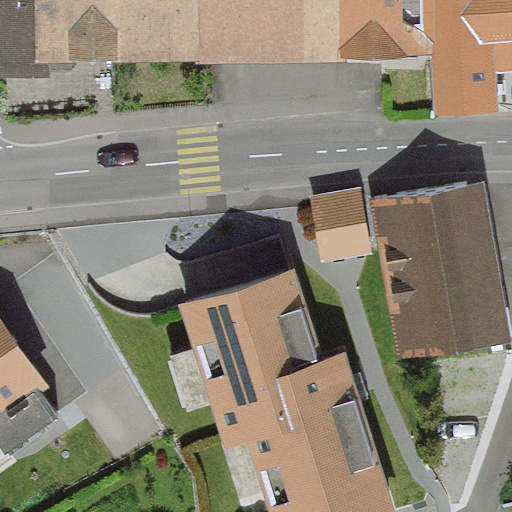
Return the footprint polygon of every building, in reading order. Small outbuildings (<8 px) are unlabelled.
[(0,0),(0,70),(44,69),(44,58),(65,58),(65,40),(108,39),(107,0),(0,0)] [(242,38),(334,35),(334,0),(107,0),(108,39),(205,40),(204,37),(207,37),(207,31),(242,33),(242,38)] [(334,0),(334,35),(334,46),(423,45),(422,0),(334,0)] [(427,38),(431,108),(487,104),(482,34),(498,33),(496,19),(511,17),(511,0),(428,0),(431,37),(427,38)] [(371,209),(394,356),(501,339),(478,193),(371,209)] [(353,194),(311,201),(319,250),(361,243),(353,194)] [(299,260),(172,298),(219,457),(250,448),(268,511),(399,511),(350,347),(327,354),(299,260)] [(50,435),(74,420),(43,365),(18,380),(50,435)] [(0,437),(19,425),(0,396),(0,437)]
